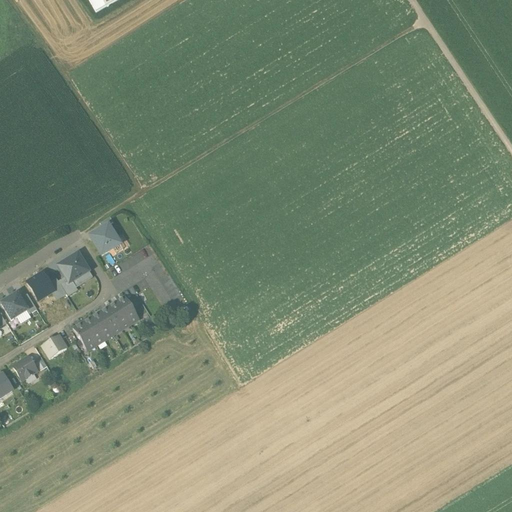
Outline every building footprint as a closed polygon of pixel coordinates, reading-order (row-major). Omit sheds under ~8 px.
[(88,0),(96,13),(117,0),(88,0)] [(103,230),(108,227),(113,224),(110,219),(100,225),(103,230)] [(103,230),(90,238),(101,258),(120,247),(108,227),(103,230)] [(139,251),(130,256),(135,264),(144,259),(139,251)] [(78,256),(57,268),(72,292),(83,285),(80,280),(89,274),(78,256)] [(53,293),(42,275),(27,285),(38,303),(53,293)] [(6,302),(0,305),(11,322),(27,313),(27,312),(20,300),(17,295),(12,298),(11,297),(5,301),(6,302)] [(27,312),(27,313),(29,316),(36,312),(27,296),(20,300),(27,312)] [(124,299),(116,304),(129,324),(137,319),(124,299)] [(116,304),(108,309),(121,329),(129,324),(116,304)] [(108,309),(99,314),(112,335),(121,329),(108,309)] [(99,314),(90,319),(103,340),(112,335),(99,314)] [(90,319),(82,324),(95,345),(103,340),(90,319)] [(82,324),(73,330),(77,339),(78,340),(85,351),(95,345),(82,324)] [(58,339),(42,349),(49,362),(66,351),(58,339)] [(28,359),(12,368),(21,383),(37,374),(28,359)] [(0,400),(12,393),(1,374),(0,374),(0,400)]
